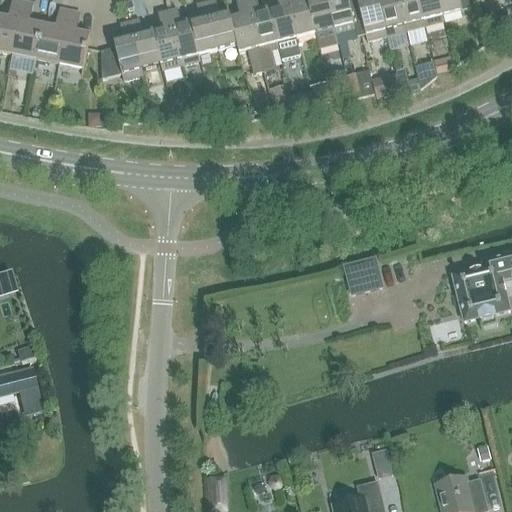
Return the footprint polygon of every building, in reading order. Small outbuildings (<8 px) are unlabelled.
[(277,46),(269,12),(259,14),(256,0),(246,3),(264,73),(274,71),(270,55),(279,52),(277,46)] [(298,47),(297,41),(296,41),(286,0),(275,0),(278,10),(269,12),(277,46),(279,52),(298,47)] [(315,36),(307,2),(298,5),(296,0),(286,0),(296,41),(297,41),(315,36)] [(315,36),(334,31),(326,0),(316,0),(307,2),(315,36)] [(326,0),(334,31),(338,45),(357,40),(347,0),(326,0)] [(356,0),(365,38),(366,38),(368,45),(387,40),(376,0),(374,0),(367,2),(366,0),(356,0)] [(406,35),(404,28),(397,0),(376,0),(387,40),(406,35)] [(426,31),(417,0),(397,0),(404,28),(406,35),(426,31)] [(445,26),(443,18),(437,0),(417,0),(426,31),(445,26)] [(437,0),(443,18),(462,14),(462,12),(471,10),(468,0),(437,0)] [(0,54),(12,57),(23,5),(13,3),(9,22),(0,20),(0,54)] [(237,48),(231,22),(229,15),(219,17),(216,3),(206,5),(218,53),(237,48)] [(264,73),(258,50),(246,3),(236,5),(240,19),(231,22),(237,48),(239,55),(246,53),(252,77),(264,73)] [(36,62),(43,29),(29,26),(33,7),(23,5),(12,57),(36,62)] [(199,58),(218,53),(206,5),(196,8),(200,22),(190,24),(199,58)] [(59,66),(70,14),(60,12),(56,32),(43,29),(36,62),(59,66)] [(199,58),(190,24),(181,27),(177,12),(172,14),(168,15),(180,63),(182,70),(201,64),(199,58)] [(70,14),(59,66),(83,71),(90,39),(76,36),(80,16),(70,14)] [(182,70),(180,63),(168,15),(158,17),(162,31),(152,34),(161,68),(163,74),(182,70)] [(161,68),(152,34),(143,36),(139,22),(129,24),(142,72),(161,68)] [(144,79),(142,72),(129,24),(120,27),(123,41),(113,44),(115,51),(102,54),(102,82),(123,77),(125,84),(144,79)] [(500,24),(491,31),(497,40),(506,34),(500,24)] [(450,60),(434,64),(437,78),(439,77),(453,74),(453,70),(450,60)] [(425,67),(415,69),(421,92),(429,85),(425,67)] [(370,73),(347,79),(347,82),(352,102),(376,96),(370,73)] [(417,81),(400,86),(402,93),(402,96),(420,92),(417,81)] [(347,82),(328,87),(332,104),(333,107),(352,102),(347,82)] [(378,99),(399,94),(396,82),(375,87),(378,99)] [(327,85),(310,89),(314,106),(331,101),(327,85)] [(245,94),(233,97),(236,108),(248,105),(245,94)] [(310,95),(291,99),(294,113),(313,109),(310,95)] [(187,99),(171,103),(176,123),(192,118),(187,99)] [(291,99),(271,104),(275,118),(294,113),(291,99)] [(225,102),(214,104),(216,113),(228,111),(225,102)] [(171,109),(152,113),(154,126),(174,122),(171,109)] [(271,109),(260,112),(262,119),(273,116),(271,109)] [(93,117),(88,122),(88,130),(101,130),(101,117),(93,117)] [(484,272),(453,279),(462,314),(465,325),(480,321),(481,327),(497,323),(496,317),(510,314),(507,302),(502,284),(505,283),(511,281),(511,256),(482,264),(484,272)] [(349,269),(345,270),(352,299),(385,291),(377,261),(349,269)] [(0,298),(16,294),(10,274),(0,276),(0,298)] [(27,351),(15,355),(18,366),(31,362),(27,351)] [(32,371),(0,379),(0,399),(18,395),(24,420),(43,415),(37,390),(32,371)] [(488,449),(478,452),(481,463),(491,461),(488,449)] [(374,467),(389,463),(387,453),(372,456),(374,467)] [(271,479),(268,483),(269,489),(274,492),(279,490),(282,486),(281,480),(276,477),(271,479)] [(467,485),(466,479),(436,487),(441,511),(487,511),(480,482),(467,485)] [(333,511),(383,511),(377,486),(358,490),(361,501),(333,508),(333,511)]
